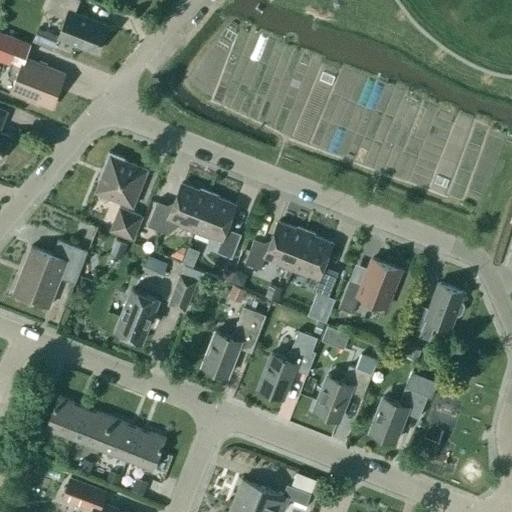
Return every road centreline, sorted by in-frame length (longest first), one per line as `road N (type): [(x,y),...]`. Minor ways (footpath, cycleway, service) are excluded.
road 1 (residential): [(491,279),(466,253),(100,107)]
road 2 (residential): [(465,510),(217,410)]
road 3 (residential): [(217,410),(23,336)]
road 4 (residential): [(100,107),(0,226)]
road 5 (residential): [(189,0),(100,107)]
